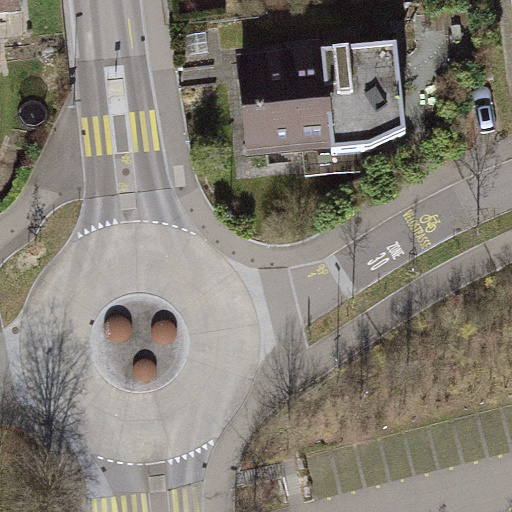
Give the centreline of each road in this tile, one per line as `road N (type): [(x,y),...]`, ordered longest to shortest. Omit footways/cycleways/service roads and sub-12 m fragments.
road 1 (residential): [(511,194),(298,295),(226,314)]
road 2 (tertiary): [(115,90),(99,149),(100,261)]
road 3 (tertiary): [(160,252),(144,144),(115,90)]
road 4 (tertiary): [(181,416),(201,403),(226,362),(226,314)]
